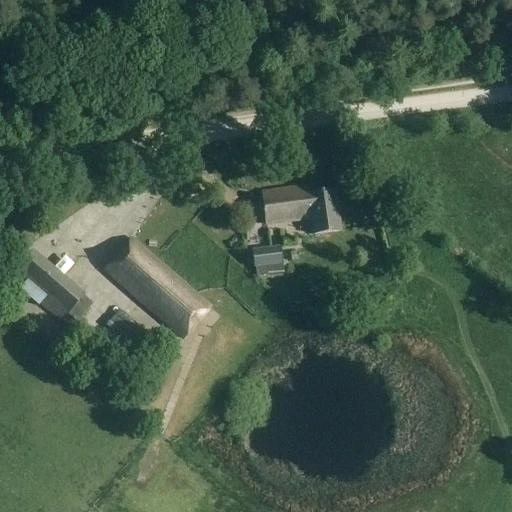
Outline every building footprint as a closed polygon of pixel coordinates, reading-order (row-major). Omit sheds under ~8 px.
[(307,190),(263,195),(267,224),(312,218),(314,235),(339,232),(333,194),(308,197),(307,190)] [(106,273),(184,340),(211,309),(155,260),(134,242),(106,273)] [(280,248),(251,251),(253,269),(254,269),(282,266),(280,248)] [(11,280),(61,323),(84,296),(34,253),(11,280)] [(380,292),(361,311),(376,327),(396,309),(380,292)] [(132,321),(120,332),(111,322),(95,337),(115,358),(143,332),(132,321)]
